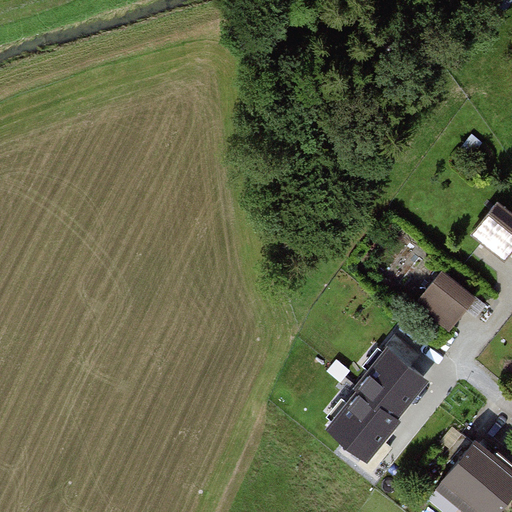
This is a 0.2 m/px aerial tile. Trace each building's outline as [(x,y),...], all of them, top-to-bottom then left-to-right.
[(511,211),(499,201),(474,231),(506,257),(511,249),(511,211)] [(485,303),(443,270),(420,300),(452,325),(462,311),(466,306),(477,314),(485,303)] [(389,348),(359,384),(362,387),(394,413),(410,394),(425,375),(411,364),(419,354),(396,335),(387,346),(389,348)] [(362,387),(332,424),(366,452),(359,460),(372,471),(391,448),(380,438),(389,427),(398,416),(394,413),(362,387)] [(511,487),(511,469),(476,440),(475,442),(464,432),(444,456),(456,465),(448,475),(492,511),(511,487)]
